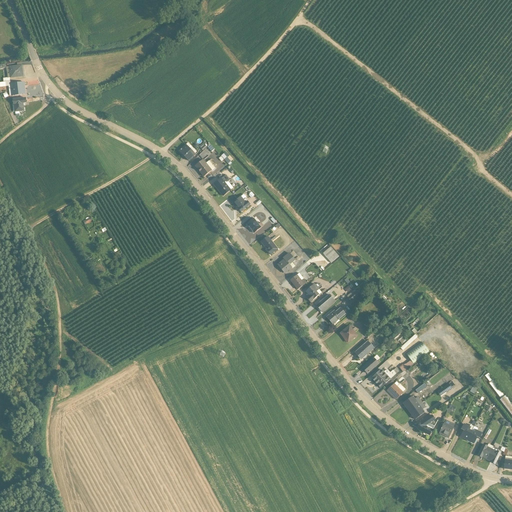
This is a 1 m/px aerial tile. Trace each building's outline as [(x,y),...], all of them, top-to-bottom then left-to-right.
[(10,79),(23,77),(21,66),(21,63),(17,63),(17,66),(9,67),(6,67),(6,64),(0,64),(0,68),(0,69),(6,68),(7,78),(9,78),(10,78),(10,79)] [(26,95),(24,82),(10,84),(10,82),(0,82),(0,87),(8,86),(10,96),(11,96),(26,95)] [(13,104),(13,112),(14,112),(15,113),(23,112),(23,106),(22,104),(26,103),(25,99),(13,100),(13,104)] [(196,152),(188,143),(186,145),(179,151),(184,156),(184,157),(189,162),(196,155),(194,153),(196,152)] [(230,166),(233,163),(228,158),(229,156),(226,152),(221,156),(230,166)] [(195,167),(203,178),(212,171),(212,170),(214,168),(209,161),(206,163),(203,160),(195,167)] [(232,169),(229,171),(227,169),(226,170),(227,171),(226,172),(229,177),(235,173),(232,169)] [(230,180),(226,175),(221,178),(213,185),(223,197),(231,190),(233,188),(228,182),(230,180)] [(243,195),(232,203),(241,213),(250,205),(245,199),(246,198),(243,195)] [(253,218),(246,224),(254,234),(261,228),(263,226),(261,223),(259,224),(253,218)] [(278,249),(268,236),(260,242),(267,250),(266,250),(270,255),(278,249)] [(339,257),(330,247),(323,254),(331,263),(339,257)] [(292,263),(295,261),(289,253),(282,258),(283,259),(277,265),(285,274),(292,268),(292,269),(295,266),(292,263)] [(299,273),(290,281),(297,290),(307,283),(304,279),(303,279),(299,273)] [(322,287),(319,284),(317,284),(315,285),(314,284),(305,292),(307,294),(306,295),(306,297),(306,298),(310,303),(321,293),(319,290),(322,287)] [(347,297),(351,302),(360,294),(359,293),(361,292),(359,290),(357,291),(356,290),(355,291),(354,290),(347,297)] [(316,306),(322,313),(336,302),(329,294),(319,303),(316,306)] [(334,310),(326,317),(333,325),(345,314),(340,308),(335,312),(334,310)] [(349,326),(339,333),(348,344),(357,336),(349,326)] [(414,335),(400,348),(402,351),(417,338),(414,335)] [(407,341),(402,336),(398,340),(401,343),(401,344),(402,346),(407,341)] [(438,356),(444,350),(433,338),(426,344),(438,356)] [(354,353),(361,360),(363,359),(367,356),(367,355),(374,349),(371,345),(373,344),(369,340),(368,342),(367,341),(354,353)] [(429,351),(421,342),(406,354),(410,360),(405,364),(403,365),(403,364),(399,368),(402,373),(403,373),(414,364),(413,364),(429,351)] [(361,368),(367,374),(379,364),(373,358),(361,368)] [(380,389),(396,374),(393,370),(390,373),(387,369),(386,369),(384,372),(381,369),(371,379),(380,389)] [(511,404),(488,374),(484,376),(489,382),(488,383),(500,400),(499,400),(511,416),(511,404)] [(400,383),(398,381),(387,391),(396,400),(403,393),(402,393),(405,390),(399,384),(400,383)] [(425,383),(415,389),(418,393),(427,387),(425,383)] [(413,397),(402,404),(408,412),(422,403),(418,398),(415,399),(413,397)] [(425,408),(422,403),(408,412),(414,420),(425,413),(423,410),(425,408)] [(435,421),(431,415),(420,423),(416,430),(423,434),(423,435),(426,436),(427,435),(429,437),(436,424),(433,421),(435,421)] [(446,421),(438,435),(448,439),(453,428),(454,425),(446,421)] [(463,431),(460,438),(467,441),(474,427),(470,426),(469,427),(463,424),(461,430),(463,431)] [(467,441),(473,445),(477,438),(479,439),(482,434),(476,431),(477,429),(474,427),(467,441)] [(477,456),(481,459),(482,458),(486,460),(493,447),(488,445),(487,446),(483,444),(477,456)] [(497,449),(493,447),(486,460),(491,463),(490,463),(495,465),(498,467),(498,466),(500,461),(497,460),(501,453),(497,451),(498,450),(497,449)] [(503,470),(511,471),(511,457),(505,457),(505,460),(504,460),(503,470)]
